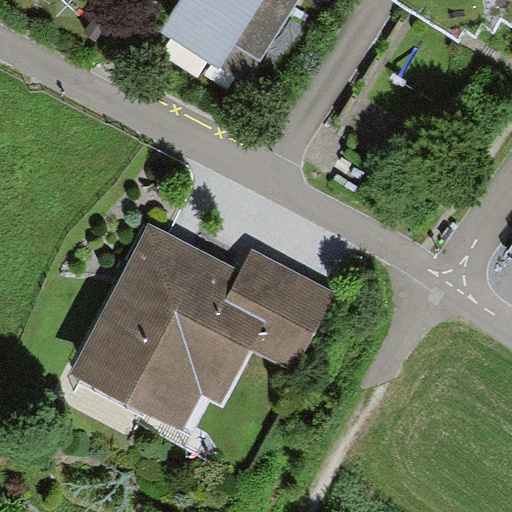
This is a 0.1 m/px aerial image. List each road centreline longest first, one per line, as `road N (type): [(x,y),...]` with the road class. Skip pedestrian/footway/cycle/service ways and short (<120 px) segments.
road 1 (residential): [(0,45),(511,324)]
road 2 (track): [(311,511),(404,337),(451,284)]
